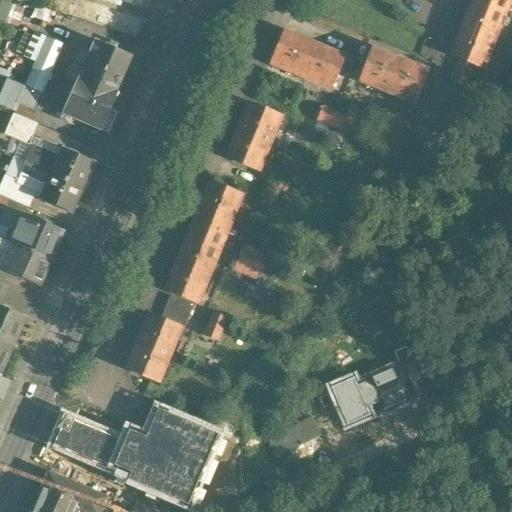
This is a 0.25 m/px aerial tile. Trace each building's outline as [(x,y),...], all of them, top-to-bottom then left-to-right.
[(472,0),(462,26),(461,26),(458,32),(460,33),(450,57),(460,61),(473,66),(483,70),(510,0),(472,0)] [(344,58),(284,33),(279,45),(273,43),(268,55),(274,57),(270,66),(330,90),(335,79),(336,80),(339,73),(338,73),(344,58)] [(63,45),(47,38),(25,88),(41,95),(63,45)] [(83,79),(78,77),(59,121),(67,124),(69,118),(107,134),(116,114),(110,111),(117,94),(115,93),(131,58),(115,51),(118,45),(110,41),(107,47),(94,42),(87,57),(92,59),(83,79)] [(397,58),(397,59),(372,50),(359,83),(414,104),(427,71),(403,62),(403,61),(397,58)] [(473,66),(460,61),(451,84),(464,89),(473,66)] [(25,88),(10,81),(0,104),(0,109),(13,115),(28,121),(41,95),(25,88)] [(463,99),(432,135),(450,150),(481,114),(463,99)] [(281,118),(248,104),(238,129),(237,128),(234,134),(236,135),(226,159),(258,173),(281,118)] [(334,113),(322,108),(317,121),(329,126),(334,113)] [(346,118),(334,113),(329,126),(341,131),(346,118)] [(407,123),(382,114),(377,127),(402,136),(407,123)] [(28,121),(13,115),(4,136),(28,146),(37,125),(28,121)] [(58,158),(32,147),(25,163),(51,174),(58,158)] [(94,163),(62,150),(51,174),(51,175),(83,189),(94,163)] [(24,163),(14,159),(10,169),(8,168),(8,169),(20,174),(24,163)] [(25,163),(24,163),(20,174),(46,186),(51,175),(25,163)] [(20,174),(8,169),(0,186),(0,196),(8,200),(15,184),(20,174)] [(46,186),(20,174),(15,184),(42,195),(46,186)] [(83,189),(51,175),(46,186),(42,195),(41,196),(39,201),(71,214),(83,189)] [(287,186),(275,180),(270,193),(282,198),(287,186)] [(197,214),(177,261),(176,261),(173,267),(174,268),(165,292),(197,305),(242,196),(209,183),(199,207),(198,207),(195,213),(197,214)] [(42,195),(15,184),(8,200),(26,208),(29,209),(36,194),(41,196),(42,195)] [(282,198),(270,193),(265,205),(278,210),(282,198)] [(8,200),(0,196),(0,206),(5,208),(17,214),(22,216),(23,215),(26,208),(8,200)] [(0,239),(5,242),(10,230),(17,214),(5,208),(0,220),(0,239)] [(17,214),(10,230),(15,232),(22,216),(17,214)] [(63,232),(23,215),(22,216),(15,232),(10,230),(5,242),(15,246),(50,262),(63,232)] [(0,269),(7,254),(11,256),(15,246),(5,242),(0,239),(0,269)] [(50,262),(15,246),(11,256),(7,254),(0,269),(0,270),(39,287),(50,262)] [(267,257),(243,247),(233,271),(257,281),(262,268),(267,258),(267,257)] [(281,263),(267,258),(262,268),(276,273),(277,274),(281,263)] [(276,273),(262,268),(257,281),(254,288),(263,292),(263,293),(268,294),(276,273)] [(192,307),(170,298),(165,309),(187,318),(192,307)] [(0,307),(0,342),(13,348),(26,318),(0,307)] [(187,318),(165,309),(161,321),(181,329),(182,329),(187,318)] [(226,319),(213,313),(209,325),(222,330),(226,319)] [(161,321),(148,316),(138,340),(137,339),(134,346),(136,346),(126,371),(159,384),(181,329),(161,321)] [(222,330),(209,325),(204,337),(217,343),(222,330)] [(0,376),(13,348),(0,342),(0,376)] [(400,366),(361,383),(371,405),(378,402),(382,412),(414,398),(400,366)] [(375,415),(371,405),(361,383),(357,372),(328,385),(346,428),(375,415)] [(163,391),(149,385),(146,392),(160,398),(163,391)] [(191,502),(223,428),(160,402),(148,430),(131,423),(126,434),(116,458),(133,465),(129,475),(191,502)] [(116,458),(126,434),(68,409),(55,441),(113,465),(116,458)] [(310,419),(266,441),(276,458),(318,436),(310,419)] [(48,475),(32,511),(75,511),(77,509),(85,491),(48,475)] [(99,511),(105,500),(85,491),(77,509),(84,511),(99,511)]
